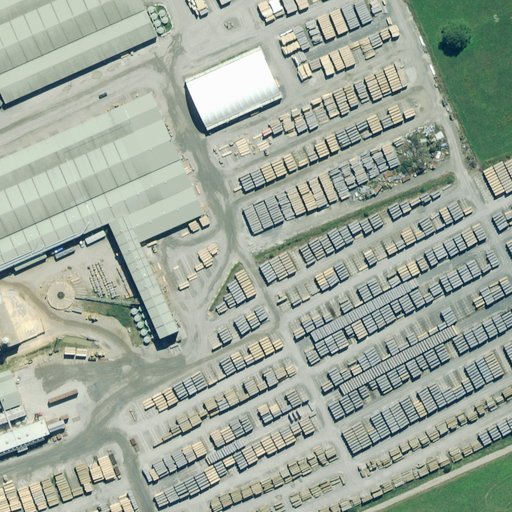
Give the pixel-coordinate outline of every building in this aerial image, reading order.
[(136,0),(0,0),(0,103),(152,36),(136,0)] [(118,106),(0,159),(0,270),(160,198),(118,106)] [(123,218),(104,227),(157,342),(176,333),(123,218)] [(0,351),(21,343),(5,302),(0,303),(0,351)] [(8,376),(0,379),(0,411),(20,404),(8,376)]
